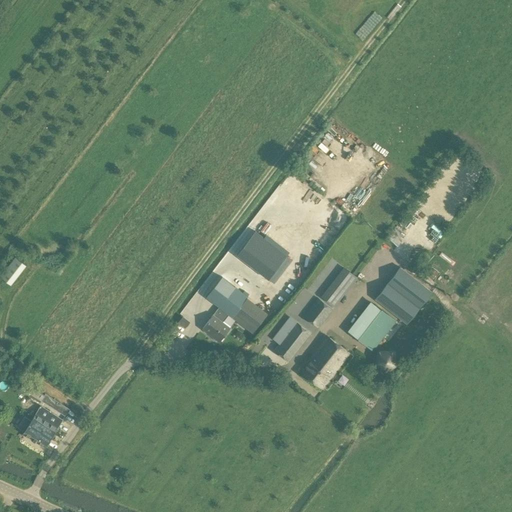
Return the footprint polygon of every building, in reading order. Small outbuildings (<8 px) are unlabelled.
[(395,228),(388,237),(397,245),(404,236),(395,228)] [(253,229),(234,254),(267,279),(286,254),(253,229)] [(0,276),(11,285),(26,265),(15,256),(0,276)] [(400,267),(375,298),(407,323),(431,291),(400,267)] [(213,314),(202,329),(220,342),(231,327),(236,320),(232,318),(249,295),(245,291),(244,293),(235,286),(236,286),(222,276),(206,297),(219,307),(214,314),(213,314)] [(318,328),(332,309),(319,299),(304,317),(318,328)] [(374,305),(351,334),(373,351),(396,321),(374,305)] [(275,350),(289,361),(310,333),(296,322),(285,336),(279,332),(273,339),(279,343),(275,350)] [(330,336),(304,371),(325,387),(351,352),(330,336)] [(379,351),(375,363),(385,371),(396,364),(392,351),(379,351)] [(41,401),(44,395),(20,380),(17,386),(30,394),(29,396),(40,402),(41,401)] [(23,417),(16,428),(18,429),(23,433),(23,434),(45,448),(63,419),(41,405),(30,421),(23,417)]
